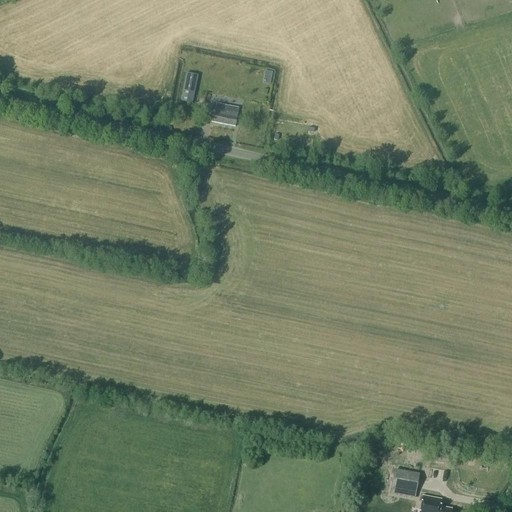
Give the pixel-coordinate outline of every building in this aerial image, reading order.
[(180,101),(192,104),(193,98),(187,96),(190,84),(184,83),(180,101)] [(221,95),(224,98),(226,97),(228,100),(234,95),(228,88),(228,89),(224,85),(218,92),(221,95)] [(216,104),(215,110),(213,109),(210,122),(234,127),(238,109),(228,106),(216,104)] [(449,455),(436,452),(434,461),(447,464),(449,455)] [(363,460),(371,463),(373,455),(365,453),(363,460)] [(395,471),(391,488),(415,493),(418,475),(395,471)] [(441,500),(422,496),(419,511),(450,511),(451,509),(440,507),(441,500)]
